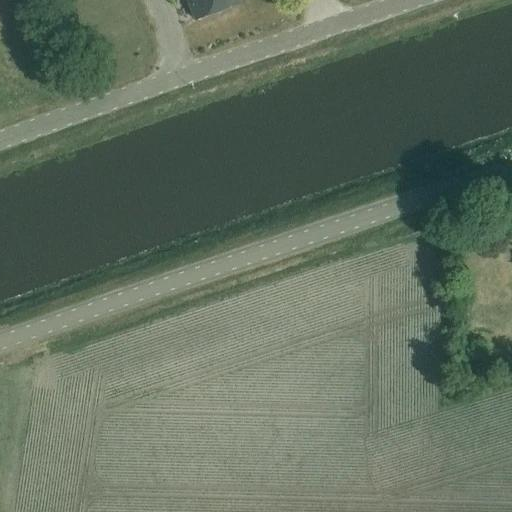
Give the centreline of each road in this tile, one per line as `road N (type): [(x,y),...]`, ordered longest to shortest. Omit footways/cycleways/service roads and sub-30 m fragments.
road 1 (tertiary): [(0,343),(511,170)]
road 2 (tertiary): [(415,0),(0,142)]
